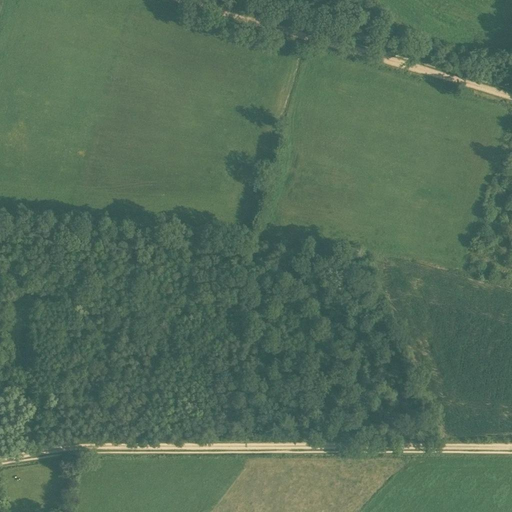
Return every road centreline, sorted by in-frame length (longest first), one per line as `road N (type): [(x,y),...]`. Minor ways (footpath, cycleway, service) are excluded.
road 1 (track): [(0,460),(88,448),(511,447)]
road 2 (track): [(511,96),(179,0)]
